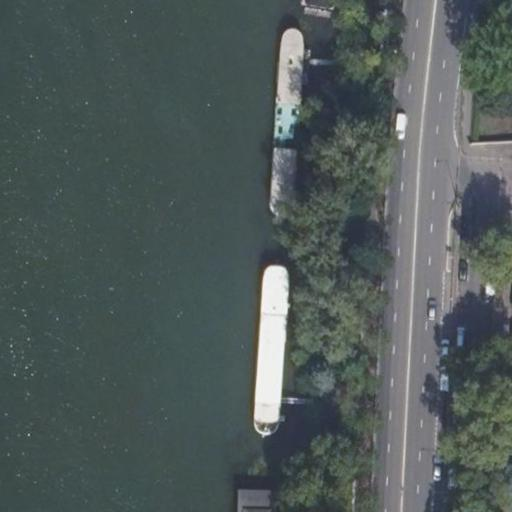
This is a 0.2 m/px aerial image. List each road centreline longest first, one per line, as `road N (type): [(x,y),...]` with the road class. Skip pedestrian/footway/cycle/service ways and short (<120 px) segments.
road 1 (primary): [(420,0),(403,143),(386,511)]
road 2 (primary): [(418,511),(436,146),(452,0)]
